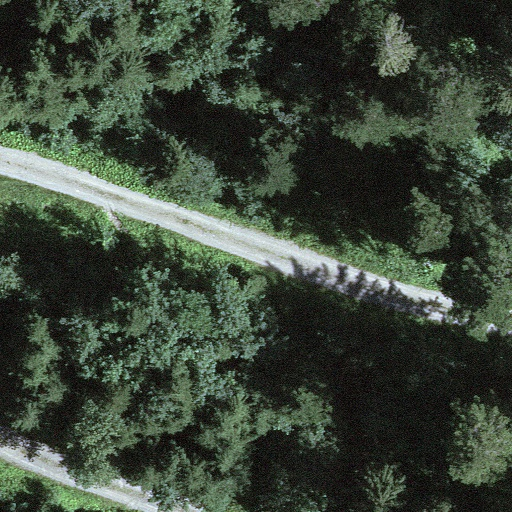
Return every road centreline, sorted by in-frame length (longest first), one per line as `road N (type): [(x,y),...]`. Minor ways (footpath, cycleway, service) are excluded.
road 1 (track): [(511,334),(457,324),(0,170)]
road 2 (track): [(0,439),(171,511)]
